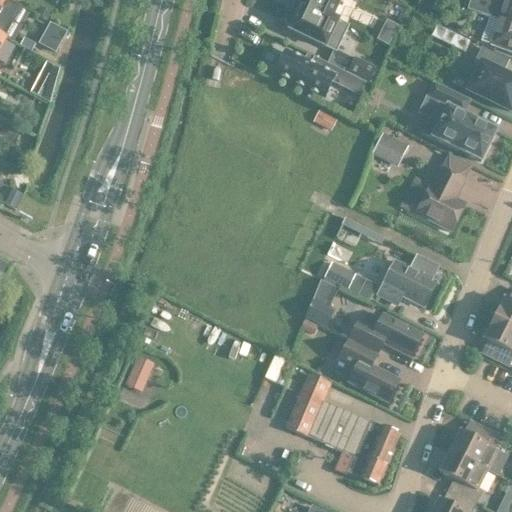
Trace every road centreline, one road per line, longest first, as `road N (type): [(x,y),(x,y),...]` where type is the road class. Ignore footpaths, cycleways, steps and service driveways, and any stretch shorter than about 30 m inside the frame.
road 1 (tertiary): [(77,278),(161,0)]
road 2 (tertiary): [(0,458),(77,278)]
road 3 (residential): [(443,374),(511,201)]
road 4 (residential): [(402,511),(443,374)]
